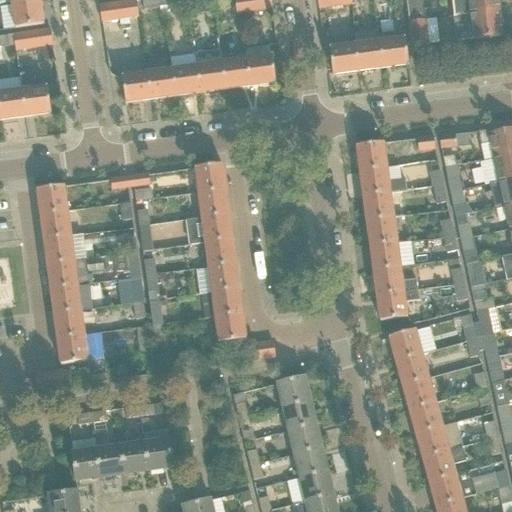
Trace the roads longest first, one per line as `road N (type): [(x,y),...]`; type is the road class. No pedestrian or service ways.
road 1 (residential): [(334,326),(268,336),(254,313),(228,141)]
road 2 (residential): [(20,169),(44,345),(0,369)]
road 3 (residential): [(309,130),(511,102)]
road 4 (residential): [(334,326),(309,130)]
road 5 (residential): [(387,511),(334,326)]
road 6 (residential): [(73,0),(93,159)]
road 7 (residential): [(93,159),(228,141)]
road 8 (residential): [(309,130),(292,0)]
